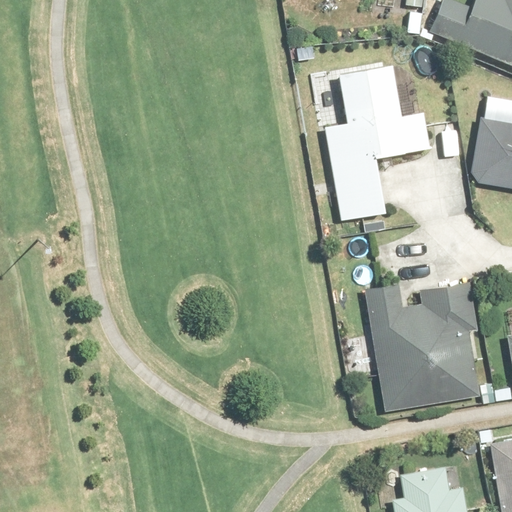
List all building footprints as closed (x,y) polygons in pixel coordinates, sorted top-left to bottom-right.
[(511,0),(475,0),(473,6),(459,0),(445,0),(433,28),(511,63),(511,0)] [(375,155),(431,145),(426,112),(401,117),(393,66),(342,75),(350,121),(326,125),(342,216),(384,209),(375,155)] [(473,127),(469,151),(476,152),(473,173),(479,182),(511,187),(511,122),(482,118),(480,128),(473,127)] [(479,331),(474,300),(465,302),(462,285),(423,291),(425,307),(404,310),(400,282),(365,288),(385,410),(480,394),(470,332),(479,331)] [(511,511),(511,440),(492,444),(502,511),(511,511)] [(468,511),(465,488),(451,490),(447,467),(401,475),(405,497),(394,499),(395,511),(468,511)]
